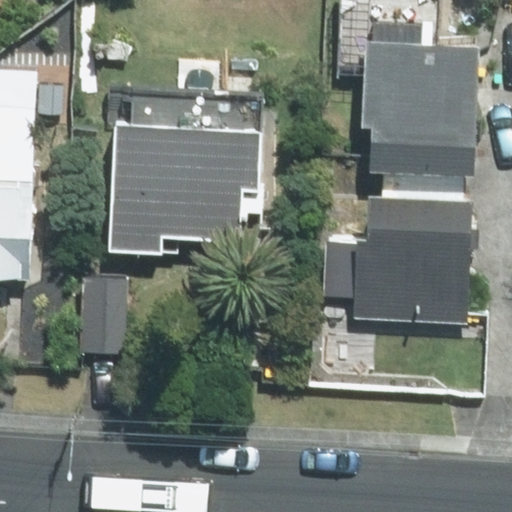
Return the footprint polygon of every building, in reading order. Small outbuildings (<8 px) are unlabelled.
[(463,52),(355,44),(348,141),(455,150),(463,52)] [(248,129),(99,126),(97,255),(148,256),(148,231),(193,232),(194,204),(223,204),(223,179),(247,180),(248,129)] [(52,168),(0,162),(0,300),(39,304),(52,168)] [(464,197),(352,194),(349,320),(460,323),(464,197)] [(121,283),(70,280),(66,352),(117,354),(121,283)]
